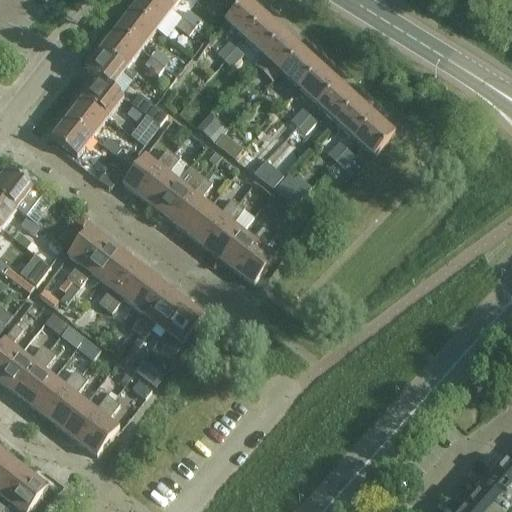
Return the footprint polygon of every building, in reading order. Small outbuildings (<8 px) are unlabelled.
[(173,15),(154,0),(143,0),(132,14),(158,34),(173,15)] [(154,0),(173,15),(184,0),(154,0)] [(246,2),(224,26),(243,43),(262,22),(265,19),(246,2)] [(181,21),(195,32),(201,24),(187,13),(181,21)] [(117,34),(142,54),(158,34),(132,14),(117,34)] [(265,19),(262,22),(243,43),(262,60),(284,36),(265,19)] [(195,32),(181,21),(175,29),(189,40),(195,32)] [(142,54),(117,34),(101,54),(127,74),(142,54)] [(280,77),(299,56),(302,53),(284,36),(262,60),(280,77)] [(224,64),(236,52),(228,45),(217,58),(218,58),(213,64),(219,70),(224,64)] [(224,64),(232,71),(243,58),(236,52),(224,64)] [(175,80),(181,72),(157,53),(151,61),(164,71),(175,80)] [(302,53),(299,56),(280,77),(298,94),(320,70),(302,53)] [(85,74),(96,82),(98,84),(99,83),(110,92),(111,92),(112,93),(127,74),(101,54),(85,74)] [(191,71),(199,76),(208,63),(201,58),(191,71)] [(164,71),(151,61),(145,69),(158,79),(164,71)] [(320,70),(298,94),(317,111),(339,87),(320,70)] [(189,74),(175,94),(182,99),(196,80),(189,74)] [(110,92),(99,83),(98,84),(83,103),(109,123),(125,102),(112,93),(111,92),(110,92)] [(339,87),(317,111),(335,128),(357,103),(339,87)] [(109,123),(83,103),(68,122),(94,142),(109,123)] [(357,103),(335,128),(354,144),(376,120),(357,103)] [(147,120),(133,109),(127,118),(140,129),(147,120)] [(158,129),(160,130),(167,120),(154,110),(152,112),(151,114),(147,120),(158,129)] [(302,112),(291,125),(298,131),(310,119),(302,112)] [(310,119),(298,131),(305,138),(317,125),(310,119)] [(376,120),(354,144),(373,162),(395,138),(376,120)] [(94,142),(68,122),(52,143),(78,163),(94,142)] [(207,141),(215,148),(228,134),(219,126),(206,140),(207,141)] [(102,149),(116,160),(122,152),(108,142),(102,149)] [(233,146),(225,156),(235,164),(235,163),(243,154),(233,146)] [(328,158),(335,165),(346,153),(339,146),(328,158)] [(346,153),(335,165),(342,172),(354,159),(346,153)] [(145,160),(122,189),(140,202),(173,159),(167,154),(156,168),(145,160)] [(242,156),(237,162),(245,169),(250,164),(242,156)] [(221,162),(222,162),(215,157),(215,158),(209,165),(215,170),(221,162)] [(156,215),(179,185),(169,178),(180,164),(173,159),(140,202),(156,215)] [(129,170),(117,161),(100,185),(99,185),(111,194),(111,193),(129,170)] [(269,168),(257,181),(272,193),(283,182),(269,168)] [(190,171),(179,185),(156,215),(172,227),(206,184),(199,179),(190,171)] [(24,172),(19,178),(38,194),(43,187),(24,172)] [(34,193),(20,182),(8,173),(0,183),(0,199),(18,214),(26,220),(32,213),(43,200),(34,193)] [(295,184),(281,200),(295,211),(311,192),(298,180),(295,184)] [(188,240),(211,210),(201,203),(212,189),(206,184),(172,227),(188,240)] [(18,214),(0,199),(0,231),(3,234),(18,214)] [(204,252),(238,209),(232,204),(221,218),(211,210),(188,240),(204,252)] [(220,265),(243,235),(234,228),(244,214),(238,209),(204,252),(220,265)] [(40,231),(54,242),(56,239),(52,236),(56,231),(32,213),(26,220),(40,231)] [(80,214),(72,224),(80,230),(81,231),(89,221),(88,221),(80,214)] [(40,231),(26,220),(20,228),(34,239),(40,231)] [(237,277),(271,234),(264,228),(253,242),(243,235),(220,265),(237,277)] [(73,288),(107,245),(90,231),(67,261),(68,262),(78,269),(67,283),(67,284),(60,293),(66,298),(73,288)] [(271,234),(237,277),(254,291),(277,261),(266,253),(277,238),(271,234)] [(60,305),(67,310),(80,293),(90,279),(100,287),(123,257),(107,245),(73,288),(66,298),(60,305)] [(106,313),(139,270),(123,257),(100,287),(110,294),(99,308),(106,313)] [(9,270),(0,263),(0,275),(3,278),(9,270)] [(22,280),(33,289),(34,290),(35,290),(36,291),(47,278),(30,265),(20,279),(22,280)] [(133,312),(155,282),(139,270),(106,313),(112,318),(123,304),(133,312)] [(30,297),(35,290),(34,290),(33,289),(22,280),(20,279),(10,272),(5,278),(30,297)] [(138,338),(151,321),(172,295),(155,282),(133,312),(142,319),(131,333),(138,338)] [(44,294),(39,301),(54,312),(59,305),(44,294)] [(177,321),(188,307),(172,295),(151,321),(138,338),(140,339),(144,343),(155,329),(165,337),(177,321)] [(205,320),(188,307),(177,321),(165,337),(159,345),(176,358),(205,320)] [(3,313),(0,316),(0,326),(4,330),(12,320),(3,313)] [(15,329),(0,349),(0,384),(22,356),(12,349),(23,335),(15,329)] [(140,339),(134,346),(139,349),(144,343),(140,339)] [(133,348),(126,357),(131,361),(138,352),(133,348)] [(0,387),(15,399),(48,354),(42,350),(32,364),(22,356),(0,384),(0,387)] [(31,411),(54,381),(45,374),(55,360),(48,354),(15,399),(31,411)] [(125,357),(121,362),(127,366),(130,362),(125,357)] [(134,375),(138,370),(133,365),(129,370),(134,375)] [(153,373),(143,365),(135,376),(145,384),(153,373)] [(54,381),(31,411),(48,423),(81,380),(75,374),(75,375),(64,388),(54,381)] [(126,377),(121,385),(126,389),(132,382),(126,377)] [(81,380),(48,423),(64,436),(86,406),(77,399),(88,385),(81,380)] [(139,385),(132,393),(145,403),(151,395),(139,385)] [(80,448),(113,404),(117,400),(110,395),(96,413),(86,406),(64,436),(80,448)] [(97,461),(120,431),(109,423),(120,409),(113,404),(80,448),(97,461)] [(0,453),(0,484),(15,465),(0,453)] [(511,465),(508,462),(493,479),(511,495),(511,465)] [(0,511),(4,511),(31,478),(15,465),(0,484),(0,501),(2,503),(0,504),(0,511)] [(32,511),(48,491),(31,478),(4,511),(32,511)] [(511,511),(511,495),(493,479),(479,495),(498,511),(511,511)] [(498,511),(479,495),(464,511),(465,511),(498,511)]
